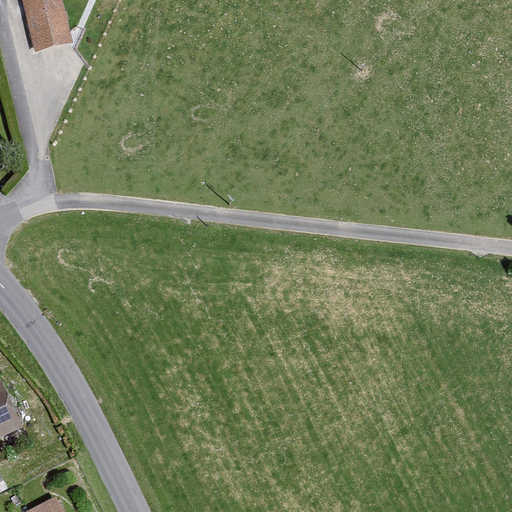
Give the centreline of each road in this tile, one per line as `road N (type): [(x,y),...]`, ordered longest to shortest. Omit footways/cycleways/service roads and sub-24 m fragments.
road 1 (residential): [(0,219),(33,205),(85,201),(511,247)]
road 2 (tertiary): [(0,285),(32,323),(134,511)]
